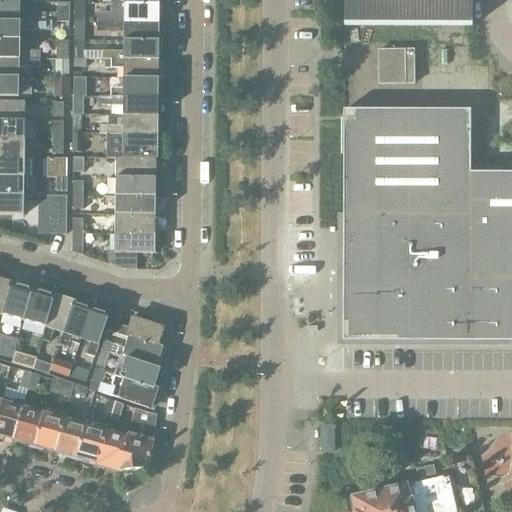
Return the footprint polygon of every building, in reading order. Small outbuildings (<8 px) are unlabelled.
[(345,27),(399,27),(471,27),(471,12),(471,0),(344,0),(345,17),(345,27)] [(0,23),(52,24),(52,22),(68,22),(69,4),(57,4),(56,15),(20,15),(20,3),(0,3),(0,23)] [(84,24),(85,4),(74,4),(74,24),(84,24)] [(157,7),(157,5),(125,4),(125,15),(112,15),(94,15),(94,24),(104,23),(157,25),(157,18),(160,16),(160,9),(157,7)] [(0,41),(19,42),(19,32),(52,33),(52,24),(0,23),(0,41)] [(124,33),(124,42),(157,43),(157,41),(160,39),(160,32),(157,30),(157,25),(104,23),(104,32),(124,33)] [(84,42),(84,24),(74,24),(73,41),(84,42)] [(19,42),(0,41),(0,59),(31,60),(39,60),(39,52),(19,52),(19,42)] [(73,60),(74,60),(84,60),(84,42),(73,41),(73,60)] [(56,60),(58,60),(68,60),(68,42),(56,42),(56,60)] [(157,44),(157,43),(124,42),(124,53),(103,53),(103,60),(157,61),(157,56),(160,56),(160,44),(157,44)] [(413,51),(399,52),(377,52),(378,86),(413,85),(413,51)] [(0,78),(19,78),(19,69),(39,69),(39,60),(31,60),(0,59),(0,78)] [(56,60),(55,60),(55,78),(68,78),(68,60),(58,60),(56,60)] [(86,61),(84,60),(74,60),(74,68),(86,68),(86,61)] [(124,70),(124,79),(156,80),(156,78),(160,76),(160,70),(156,68),(157,61),(103,60),(102,61),(105,61),(105,69),(124,70)] [(19,78),(0,78),(0,97),(30,98),(31,89),(18,89),(19,78)] [(54,78),(53,98),(69,98),(69,78),(68,78),(55,78),(54,78)] [(74,78),(73,78),(72,98),(83,98),(86,98),(86,78),(81,78),(74,78)] [(156,82),(156,80),(124,79),(124,90),(111,90),(111,98),(156,98),(156,92),(159,90),(160,84),(156,82)] [(72,98),(72,115),(83,116),(83,104),(83,98),(72,98)] [(123,107),(123,117),(156,117),(156,114),(159,113),(159,107),(156,105),(156,98),(111,98),(99,98),(99,107),(123,107)] [(0,121),(24,122),(24,103),(0,102),(0,121)] [(52,103),(52,117),(63,117),(63,103),(52,103)] [(511,342),(511,173),(469,174),(469,111),(344,111),(343,111),(343,117),(343,124),(342,215),(341,215),(341,217),(341,280),(353,280),(353,310),(374,331),(404,331),(404,337),(404,343),(510,343),(510,342),(511,342)] [(72,116),(72,132),(81,132),(81,116),(72,116)] [(109,135),(156,136),(156,129),(159,127),(159,120),(156,118),(156,117),(123,117),(108,116),(108,126),(99,126),(99,135),(109,135)] [(0,140),(24,141),(24,122),(0,121),(0,140)] [(52,122),(52,138),(62,138),(62,122),(52,122)] [(82,135),(72,135),(72,153),(82,153),(82,135)] [(110,135),(107,135),(106,159),(115,159),(155,159),(156,155),(156,153),(159,151),(159,144),(156,142),(156,136),(110,135)] [(62,154),(62,138),(52,138),(51,154),(62,154)] [(0,140),(0,159),(24,159),(24,157),(24,141),(0,140)] [(24,157),(24,159),(0,159),(0,177),(23,177),(33,177),(33,157),(24,157)] [(48,178),(56,178),(66,178),(67,159),(48,159),(48,178)] [(73,159),(72,172),(83,173),(83,159),(73,159)] [(155,159),(115,159),(115,178),(155,179),(155,159)] [(23,177),(0,177),(0,197),(23,197),(23,177)] [(66,192),(66,178),(56,178),(56,192),(66,192)] [(155,198),(155,197),(155,179),(115,178),(115,197),(155,198)] [(72,182),(72,196),(83,196),(83,182),(72,182)] [(82,210),(83,196),(72,196),(72,210),(82,210)] [(0,216),(23,216),(23,197),(0,197),(0,216)] [(39,197),(38,235),(51,235),(65,235),(66,197),(39,197)] [(155,205),(160,205),(160,197),(155,197),(155,198),(115,197),(114,216),(155,216),(155,205)] [(114,216),(114,235),(159,235),(159,228),(155,228),(155,216),(114,216)] [(71,234),(82,234),(82,220),(71,220),(71,234)] [(71,234),(71,248),(82,248),(82,234),(71,234)] [(159,235),(114,235),(114,253),(107,253),(107,265),(125,270),(136,270),(136,254),(154,254),(154,242),(159,242),(159,235)] [(0,315),(2,316),(11,283),(8,282),(8,280),(0,277),(0,315)] [(11,283),(2,316),(24,321),(33,289),(30,288),(30,286),(17,282),(16,285),(11,283)] [(38,291),(33,289),(24,321),(47,327),(54,296),(54,295),(52,294),(52,292),(39,288),(38,291)] [(54,296),(47,327),(43,341),(51,344),(54,332),(64,336),(74,303),(71,302),(70,299),(64,297),(61,299),(54,296)] [(78,305),(74,303),(64,336),(61,347),(69,349),(73,338),(80,341),(90,309),(88,308),(88,305),(81,303),(78,305)] [(90,309),(80,341),(90,344),(86,355),(94,358),(108,315),(101,313),(100,309),(94,307),(91,309),(90,309)] [(107,331),(129,338),(156,347),(158,342),(161,343),(165,332),(162,331),(162,329),(131,319),(127,330),(117,327),(121,315),(113,313),(107,331)] [(0,335),(0,356),(12,359),(13,359),(14,353),(18,340),(0,335)] [(115,355),(126,359),(155,368),(157,362),(160,361),(162,354),(160,351),(161,349),(156,347),(129,338),(125,348),(119,346),(118,347),(103,343),(101,351),(109,353),(115,355)] [(101,351),(96,367),(104,369),(109,353),(101,351)] [(33,371),(36,361),(36,359),(14,353),(13,359),(12,359),(11,364),(33,371)] [(113,375),(114,376),(152,389),(154,382),(158,381),(160,375),(158,372),(158,370),(155,368),(126,359),(123,369),(116,366),(113,375)] [(52,366),(51,366),(50,371),(68,377),(71,369),(72,366),(54,360),(52,366)] [(51,366),(38,362),(36,361),(33,371),(48,376),(50,371),(51,366)] [(88,375),(71,369),(68,377),(85,383),(88,375)] [(94,370),(87,389),(101,394),(103,387),(100,386),(104,374),(94,370)] [(31,374),(23,372),(19,388),(27,390),(31,374)] [(39,377),(31,374),(27,390),(35,392),(39,377)] [(113,391),(103,387),(101,394),(111,397),(150,410),(152,403),(156,402),(158,396),(155,393),(156,390),(152,389),(114,376),(110,388),(114,389),(113,391)] [(69,398),(71,393),(74,384),(54,377),(49,392),(69,398)] [(84,398),(87,389),(74,384),(71,393),(84,398)] [(85,425),(75,461),(85,463),(86,461),(97,464),(106,431),(109,420),(114,402),(107,400),(99,429),(93,427),(97,412),(89,410),(85,425)] [(2,402),(0,407),(0,439),(2,440),(3,438),(13,440),(22,407),(2,402)] [(124,406),(114,402),(109,420),(119,423),(124,406)] [(22,407),(13,440),(24,443),(23,446),(33,449),(43,413),(22,407)] [(156,416),(134,410),(131,421),(154,428),(156,416)] [(43,413),(33,449),(41,451),(44,448),(55,452),(65,419),(43,413)] [(85,425),(65,419),(55,452),(65,455),(65,458),(75,461),(85,425)] [(333,430),(335,430),(335,427),(333,427),(333,426),(320,426),(321,453),(333,453),(333,430)] [(106,431),(97,464),(96,466),(118,473),(127,437),(106,431)] [(127,437),(118,473),(147,469),(152,440),(128,434),(127,437)] [(435,475),(433,466),(416,470),(418,479),(435,475)] [(455,511),(448,478),(433,481),(433,480),(424,482),(425,483),(407,488),(407,486),(391,489),(390,484),(382,486),(383,491),(376,493),(375,487),(366,489),(368,494),(352,498),(355,511),(455,511)]
